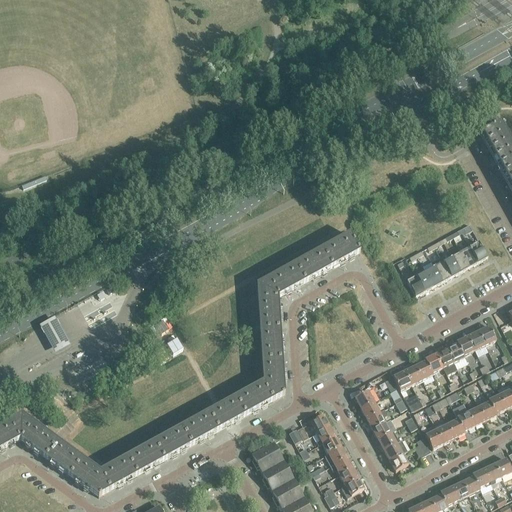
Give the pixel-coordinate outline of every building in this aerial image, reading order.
[(511,148),(500,127),(482,137),(511,191),(511,148)] [(350,237),(323,251),(333,270),(360,255),(350,237)] [(487,260),(479,244),(469,249),(478,265),(487,260)] [(460,254),(468,269),(469,270),(478,265),(469,249),(460,254)] [(323,251),(296,266),(306,285),(333,270),(323,251)] [(460,254),(451,259),(460,275),(469,270),(468,269),(460,254)] [(460,275),(451,259),(442,264),(451,280),(460,275)] [(431,265),(433,269),(442,285),(451,280),(442,264),(440,260),(431,265)] [(278,300),(306,285),(296,266),(257,287),(278,300)] [(422,269),(413,274),(424,295),(433,290),(425,274),(424,274),(422,269)] [(442,285),(433,269),(425,274),(433,290),(442,285)] [(413,274),(404,279),(415,300),(424,295),(413,274)] [(280,330),(278,300),(257,287),(260,331),(280,330)] [(55,318),(39,326),(55,355),(71,347),(55,318)] [(489,329),(478,334),(485,348),(496,343),(489,329)] [(260,331),(262,363),(282,361),(280,330),(260,331)] [(478,334),(467,339),(474,353),(485,348),(478,334)] [(456,345),(457,346),(463,358),(474,353),(467,339),(456,345)] [(457,346),(446,352),(453,365),(464,360),(463,358),(457,346)] [(446,352),(436,357),(442,371),(453,365),(446,352)] [(425,362),(426,364),(432,375),(442,371),(436,357),(425,362)] [(262,363),(263,385),(273,403),(285,397),(282,361),(262,363)] [(426,364),(415,369),(421,383),(432,377),(432,375),(426,364)] [(415,369),(404,374),(411,388),(421,383),(415,369)] [(492,384),(498,380),(502,378),(499,372),(489,377),(492,384)] [(404,374),(393,379),(400,393),(411,388),(404,374)] [(391,395),(396,392),(390,381),(385,384),(391,395)] [(245,418),(273,403),(263,385),(235,400),(245,418)] [(361,411),(373,404),(378,401),(373,391),(355,401),(361,411)] [(500,398),(507,411),(511,408),(511,395),(511,392),(500,398)] [(490,405),(496,417),(507,411),(500,398),(489,403),(490,405)] [(235,400),(216,411),(208,415),(218,433),(245,418),(235,400)] [(402,402),(396,406),(397,409),(400,414),(406,411),(404,406),(402,402)] [(419,402),(408,408),(411,415),(422,409),(419,402)] [(366,421),(379,414),(373,404),(361,411),(366,421)] [(496,418),(496,417),(490,405),(479,410),(486,423),(496,418)] [(468,415),(475,429),(486,423),(479,410),(468,415)] [(366,421),(372,432),(385,425),(382,421),(387,418),(384,412),(379,415),(379,414),(366,421)] [(208,415),(181,430),(191,448),(218,433),(208,415)] [(458,422),(464,434),(475,429),(468,415),(458,420),(458,422)] [(22,417),(0,428),(0,452),(20,442),(22,417)] [(57,443),(22,417),(20,442),(45,460),(57,443)] [(316,422),(315,419),(308,423),(312,431),(313,430),(317,436),(329,429),(323,418),(316,422)] [(454,441),(465,436),(464,434),(458,422),(447,427),(454,441)] [(413,423),(407,426),(411,434),(417,431),(413,423)] [(372,432),(378,442),(390,436),(385,425),(372,432)] [(436,432),(443,446),(454,441),(447,427),(436,432)] [(308,440),(303,429),(297,432),(303,443),(308,440)] [(320,442),(316,444),(318,448),(322,446),(335,439),(329,429),(317,436),(320,442)] [(181,430),(154,445),(164,463),(191,448),(181,430)] [(436,432),(425,438),(432,452),(443,446),(436,432)] [(289,437),(294,447),(301,443),(296,433),(289,437)] [(378,442),(384,453),(399,445),(393,434),(390,436),(378,442)] [(266,440),(270,447),(273,446),(279,443),(275,436),(266,440)] [(322,446),(328,456),(341,450),(335,439),(322,446)] [(45,460),(70,478),(83,462),(57,443),(45,460)] [(389,464),(402,457),(407,454),(402,443),(399,445),(384,453),(389,464)] [(420,461),(425,458),(430,455),(425,444),(419,447),(418,448),(414,450),(420,461)] [(154,445),(127,459),(137,478),(164,463),(154,445)] [(282,456),(281,455),(279,451),(277,453),(273,446),(270,447),(251,458),(262,476),(283,464),(280,457),(282,456)] [(330,469),(334,467),(346,460),(341,450),(328,456),(324,459),(330,469)] [(301,458),(304,463),(310,459),(307,454),(301,458)] [(395,474),(408,467),(402,457),(389,464),(395,474)] [(127,459),(100,474),(110,493),(137,478),(127,459)] [(334,467),(340,477),(352,471),(346,460),(334,467)] [(100,474),(83,462),(70,478),(98,499),(110,493),(100,474)] [(506,462),(495,467),(501,480),(511,475),(506,462)] [(287,471),(283,464),(262,476),(272,494),(293,482),(290,476),(292,474),(291,474),(289,470),(287,471)] [(495,467),(483,472),(490,485),(501,480),(495,467)] [(319,475),(325,472),(323,469),(311,475),(312,478),(319,475)] [(345,488),(358,481),(352,471),(340,477),(345,488)] [(472,478),(473,480),(478,490),(490,485),(483,472),(472,478)] [(473,480),(462,485),(468,498),(479,493),(478,490),(473,480)] [(358,481),(345,488),(341,490),(347,501),(364,492),(358,481)] [(272,494),(277,504),(281,511),(282,511),(303,501),(300,494),(302,493),(301,492),(299,488),(297,489),(293,482),(272,494)] [(451,490),(457,503),(468,498),(462,485),(451,490)] [(440,495),(441,498),(446,508),(457,503),(451,490),(440,495)] [(333,494),(327,498),(324,500),(330,510),(335,507),(332,501),(336,499),(333,494)] [(441,498),(430,503),(434,511),(444,511),(447,511),(446,508),(441,498)] [(307,507),(303,501),(282,511),(309,511),(312,511),(312,510),(309,506),(307,507)] [(434,511),(430,503),(419,508),(420,511),(434,511)]
